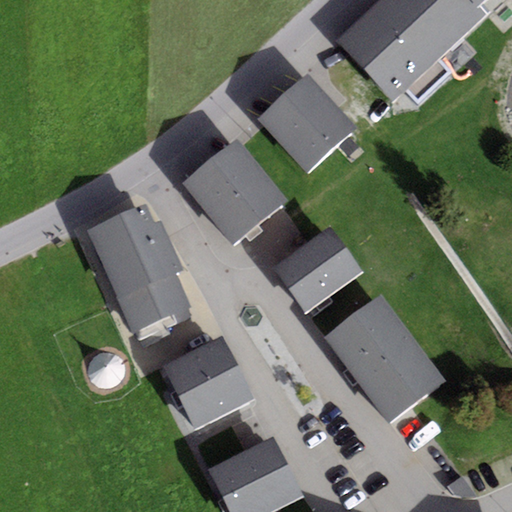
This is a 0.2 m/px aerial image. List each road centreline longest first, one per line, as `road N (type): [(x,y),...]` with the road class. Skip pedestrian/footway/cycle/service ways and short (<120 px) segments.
road 1 (residential): [(141,173),(220,289),(253,288),(272,297),(391,484),(426,511)]
road 2 (residential): [(141,173),(349,0)]
road 3 (residential): [(0,251),(141,173)]
